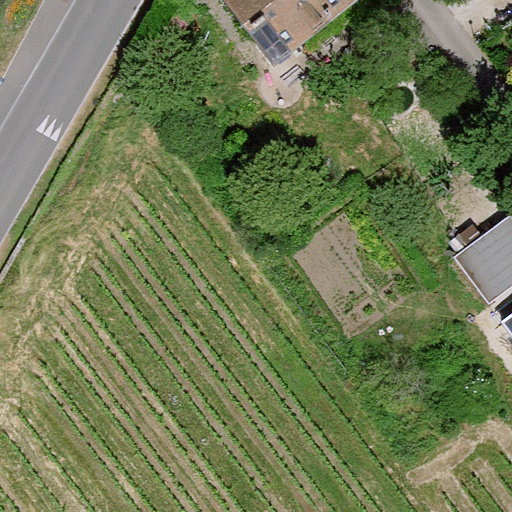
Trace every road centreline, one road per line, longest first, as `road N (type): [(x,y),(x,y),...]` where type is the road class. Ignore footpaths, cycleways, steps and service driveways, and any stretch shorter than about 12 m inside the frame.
road 1 (primary): [(0,191),(112,0)]
road 2 (residential): [(432,0),(511,102)]
